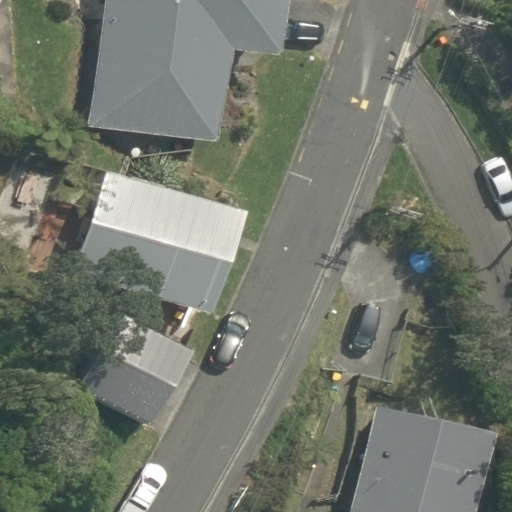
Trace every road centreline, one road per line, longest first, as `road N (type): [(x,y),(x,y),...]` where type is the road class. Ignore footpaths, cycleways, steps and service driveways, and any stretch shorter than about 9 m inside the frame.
road 1 (residential): [(370,61),(296,257),(162,511)]
road 2 (residential): [(370,61),(476,183),(511,273)]
